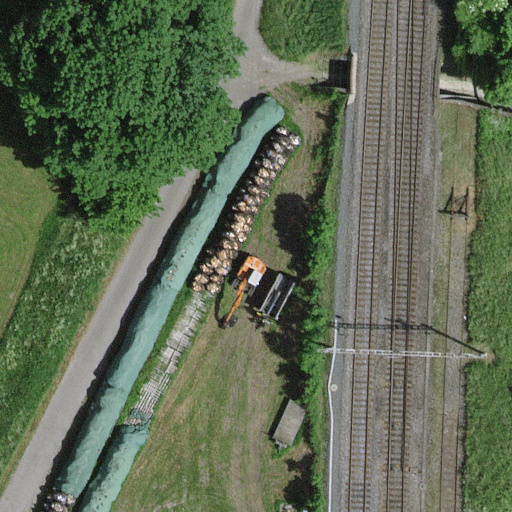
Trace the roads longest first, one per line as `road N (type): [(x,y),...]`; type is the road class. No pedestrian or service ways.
road 1 (unclassified): [(11,511),(135,290),(233,67)]
road 2 (unclassified): [(511,97),(441,80),(233,67)]
